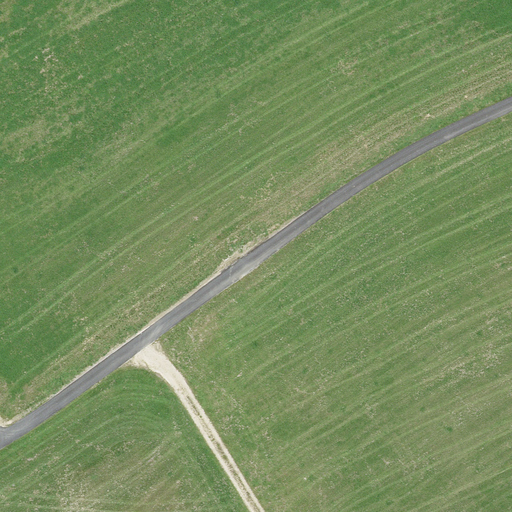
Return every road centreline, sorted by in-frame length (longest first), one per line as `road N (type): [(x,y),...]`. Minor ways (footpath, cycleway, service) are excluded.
road 1 (unclassified): [(511,106),(371,174),(0,440)]
road 2 (track): [(141,340),(178,382),(256,511)]
